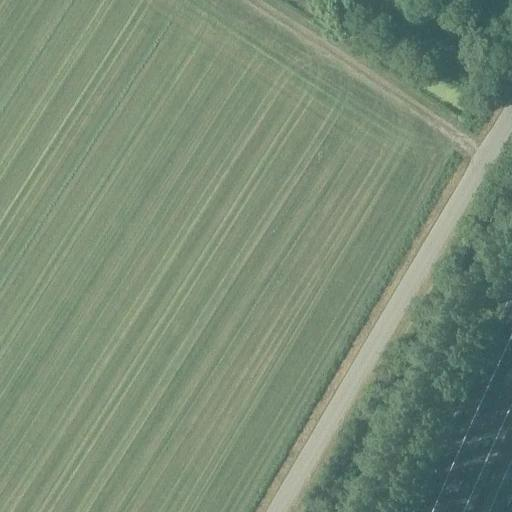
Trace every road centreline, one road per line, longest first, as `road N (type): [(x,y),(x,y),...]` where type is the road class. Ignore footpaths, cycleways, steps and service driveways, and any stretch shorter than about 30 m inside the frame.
road 1 (unclassified): [(276,511),(511,117)]
road 2 (motorway): [(511,366),(448,511)]
